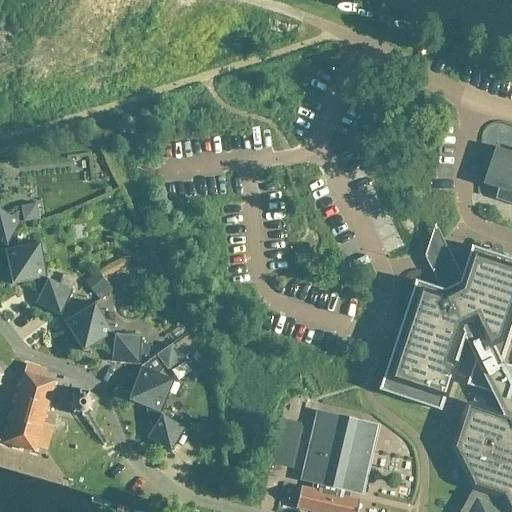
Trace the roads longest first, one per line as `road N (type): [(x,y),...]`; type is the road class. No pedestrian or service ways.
road 1 (residential): [(234,511),(185,498),(147,472),(126,451),(98,389),(29,355),(0,326)]
road 2 (residential): [(511,114),(336,32)]
